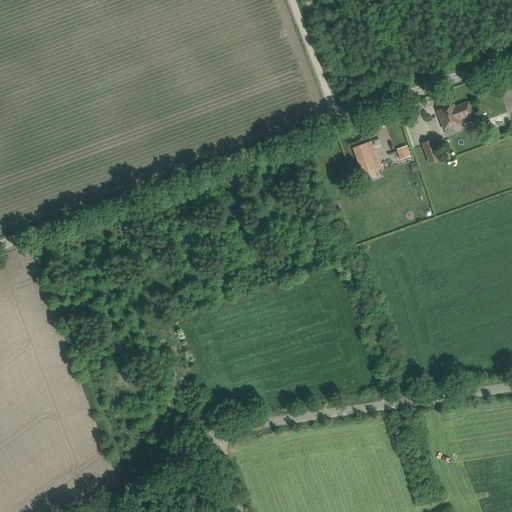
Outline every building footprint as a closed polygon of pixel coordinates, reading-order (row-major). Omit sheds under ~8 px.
[(475,116),(473,112),(470,102),(455,108),(454,105),(438,111),(445,130),(447,135),(455,133),(453,128),(462,124),(461,121),(475,116)] [(423,144),(430,163),(440,159),(433,140),(423,144)] [(354,148),(357,158),(363,174),(375,170),(373,165),(379,163),(371,142),(354,148)] [(397,149),(401,160),(410,157),(407,146),(397,149)] [(410,164),(413,172),(418,170),(416,162),(410,164)]
